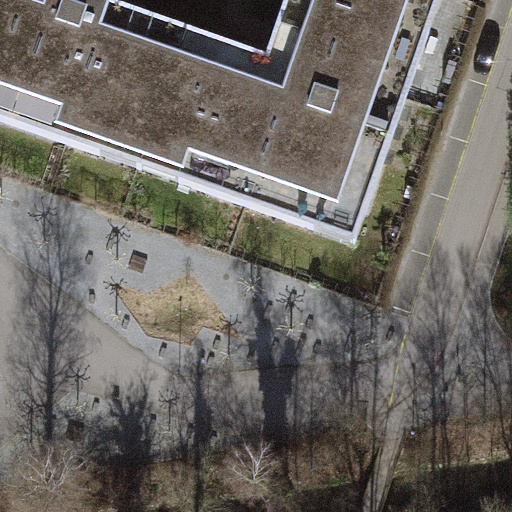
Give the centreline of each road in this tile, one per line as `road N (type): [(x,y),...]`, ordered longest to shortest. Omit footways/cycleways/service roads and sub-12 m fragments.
road 1 (residential): [(410,365),(365,387),(253,400),(148,387),(61,345),(0,281)]
road 2 (residential): [(511,91),(435,320),(410,365)]
